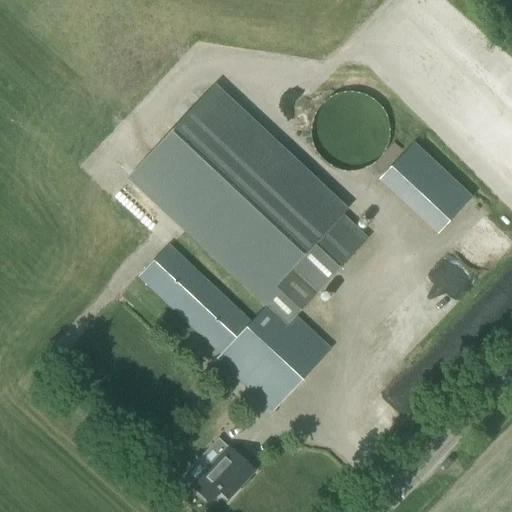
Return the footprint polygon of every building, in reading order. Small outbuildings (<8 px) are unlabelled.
[(211,89),(128,177),(265,305),(272,298),(293,318),(367,240),(341,216),(344,213),(211,89)] [(366,136),(379,136),(379,97),(337,97),(337,154),(367,153),(366,136)] [(435,234),(470,196),(411,140),(375,177),(435,234)] [(167,248),(139,278),(221,355),(217,360),(257,397),(272,410),(328,351),(293,318),(272,298),(265,305),(267,307),(250,325),(167,248)] [(180,477),(194,490),(208,504),(219,493),(226,500),(252,472),(217,438),(180,477)]
